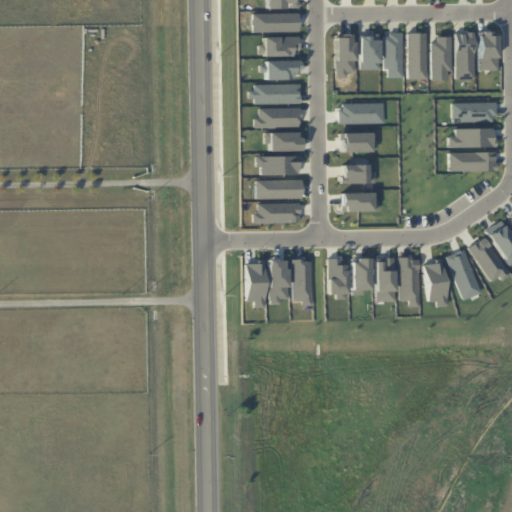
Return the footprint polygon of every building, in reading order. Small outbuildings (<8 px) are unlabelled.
[(296,0),(264,0),(265,8),(286,8),(286,7),(296,7),(296,0)] [(496,70),(495,31),(475,32),(476,70),(496,70)] [(471,79),(470,32),(451,33),(452,79),(471,79)] [(406,79),(422,79),(421,33),(405,33),(406,79)] [(353,72),(352,34),(333,35),(334,78),(345,77),(345,72),(353,72)] [(377,69),(377,34),(357,34),(358,70),(377,69)] [(401,77),(400,34),(381,34),(382,70),(386,70),(386,78),(401,77)] [(447,36),(428,36),(428,80),(447,80),(447,36)] [(263,79),(298,78),(297,60),(263,60),(263,79)] [(493,102),(450,103),(450,118),(458,118),(458,122),(494,121),(493,102)] [(297,108),(257,108),(257,118),(253,118),(253,127),(297,128),(297,108)] [(453,129),(454,136),(446,136),(447,148),(492,147),(492,128),(453,129)] [(372,132),(340,133),(340,152),(373,151),(372,132)] [(447,171),(494,170),(494,152),(447,152),(447,171)] [(374,211),(373,192),(339,193),(339,212),(374,211)] [(511,212),(503,221),(511,229),(511,212)] [(511,261),(511,239),(499,220),(483,231),(506,266),(511,261)] [(505,276),(483,236),(466,246),(486,282),(497,277),(498,280),(505,276)] [(477,294),(464,249),(445,255),(458,300),(477,294)] [(369,292),(368,258),(349,259),(350,293),(369,292)] [(392,258),(373,258),(374,302),(393,301),(392,258)] [(397,301),(407,300),(407,306),(417,306),(416,258),(397,258),(397,301)] [(420,262),(422,302),(433,301),(434,307),(442,306),(440,261),(420,262)]
